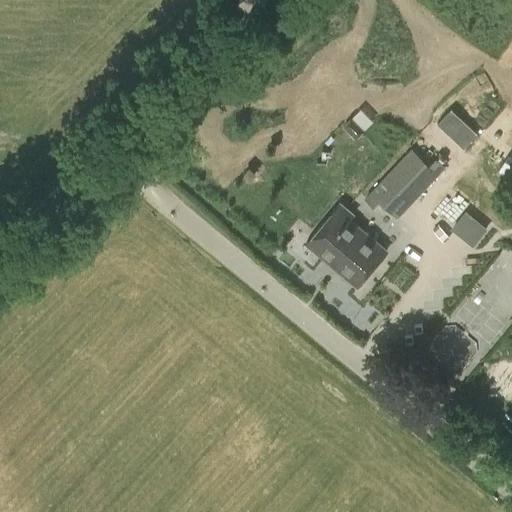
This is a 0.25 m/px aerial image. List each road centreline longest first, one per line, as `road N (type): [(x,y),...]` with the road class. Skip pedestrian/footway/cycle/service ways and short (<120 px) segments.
road 1 (unclassified): [(511,495),(116,156)]
road 2 (tertiary): [(116,156),(259,0)]
road 3 (tertiary): [(0,266),(116,156)]
